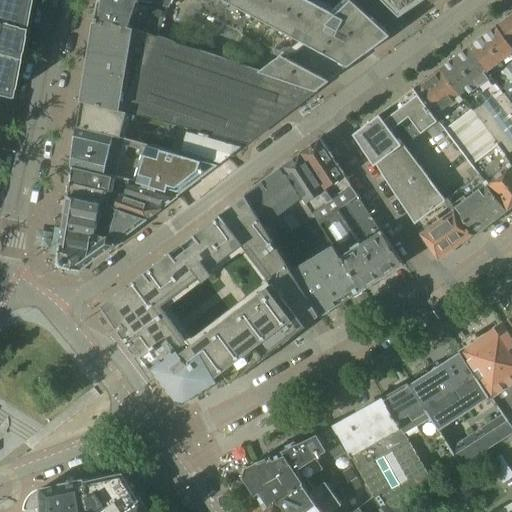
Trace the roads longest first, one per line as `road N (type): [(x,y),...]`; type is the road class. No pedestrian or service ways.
road 1 (residential): [(56,310),(321,114)]
road 2 (residential): [(444,290),(364,343),(162,444)]
road 3 (tertiary): [(61,0),(0,269)]
road 4 (residential): [(444,290),(321,114)]
road 5 (residential): [(321,114),(473,0)]
road 6 (unclassified): [(0,478),(108,437),(130,403)]
